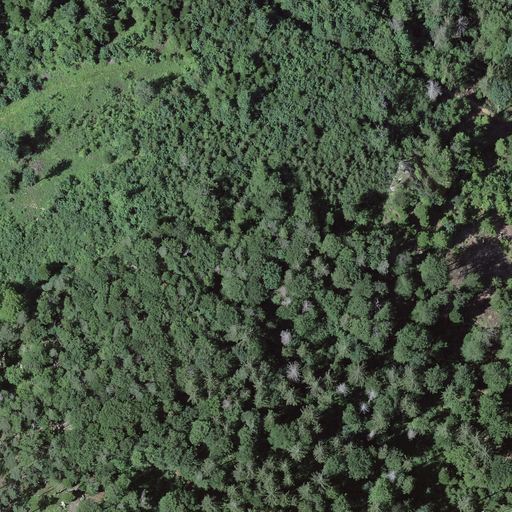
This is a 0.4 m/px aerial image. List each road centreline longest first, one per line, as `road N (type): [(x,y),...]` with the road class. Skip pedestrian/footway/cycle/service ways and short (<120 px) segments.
road 1 (track): [(511,492),(389,401),(345,388),(284,420),(245,511)]
road 2 (track): [(270,0),(321,45),(511,130)]
